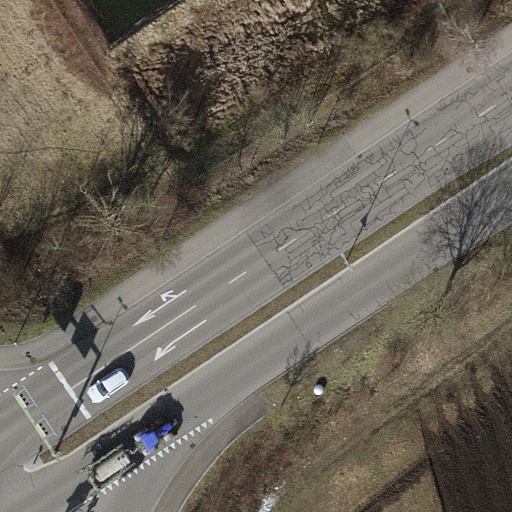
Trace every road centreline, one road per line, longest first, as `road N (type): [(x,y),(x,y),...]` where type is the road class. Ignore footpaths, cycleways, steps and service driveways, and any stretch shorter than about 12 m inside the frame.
road 1 (tertiary): [(151,427),(511,192)]
road 2 (tertiary): [(511,78),(193,288)]
road 3 (tertiary): [(193,288),(176,327),(145,361),(0,463)]
road 4 (tertiary): [(193,288),(0,422)]
road 5 (tertiary): [(26,511),(151,427)]
